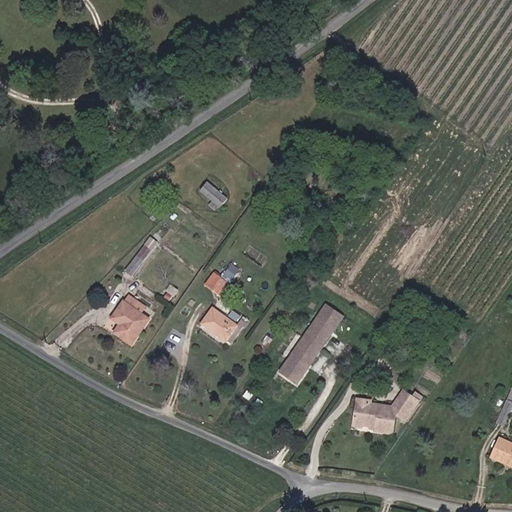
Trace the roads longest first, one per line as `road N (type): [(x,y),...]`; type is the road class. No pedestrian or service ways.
road 1 (tertiary): [(0,255),(362,0)]
road 2 (unclassified): [(0,327),(91,381),(308,485)]
road 3 (unclassified): [(308,485),(495,511)]
road 4 (unknown): [(272,468),(328,393),(334,373),(324,362)]
